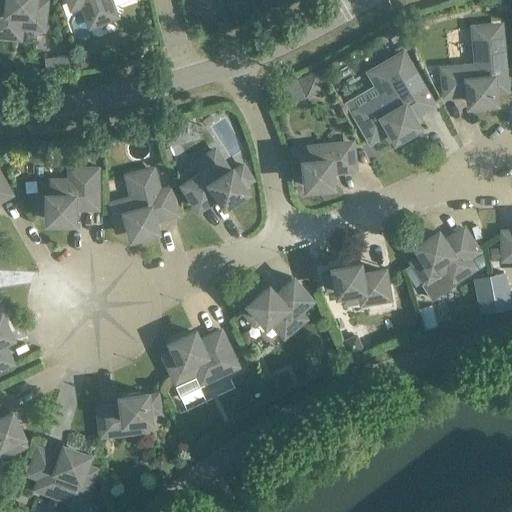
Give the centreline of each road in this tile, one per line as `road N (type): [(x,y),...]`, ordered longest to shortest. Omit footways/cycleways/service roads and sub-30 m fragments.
road 1 (residential): [(286,235),(490,177),(511,179)]
road 2 (residential): [(94,311),(286,235)]
road 3 (unclassified): [(0,121),(184,80)]
road 4 (residential): [(286,235),(238,66)]
road 5 (unclassified): [(238,66),(365,0)]
